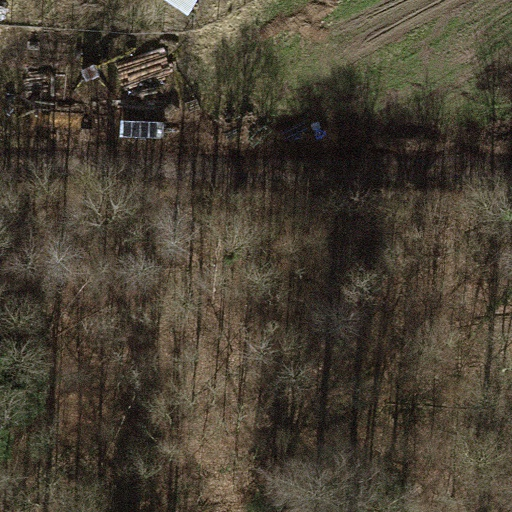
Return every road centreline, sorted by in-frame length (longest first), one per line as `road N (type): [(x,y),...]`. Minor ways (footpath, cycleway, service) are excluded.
road 1 (track): [(511,102),(0,129)]
road 2 (track): [(242,116),(296,0)]
